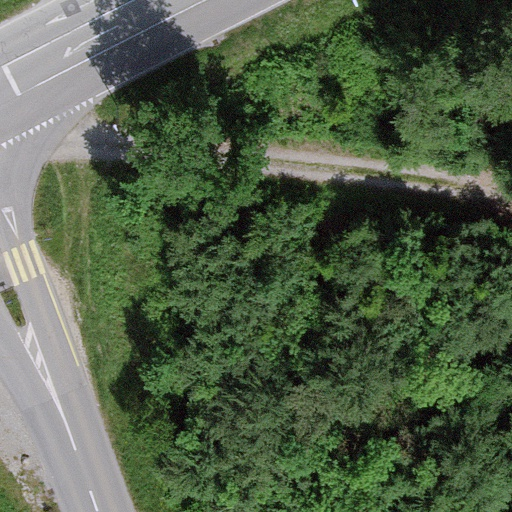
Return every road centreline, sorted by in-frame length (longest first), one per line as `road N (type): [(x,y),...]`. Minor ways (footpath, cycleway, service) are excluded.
road 1 (track): [(28,96),(101,141),(511,196)]
road 2 (unclassified): [(95,511),(0,269)]
road 3 (primary): [(0,110),(210,0)]
